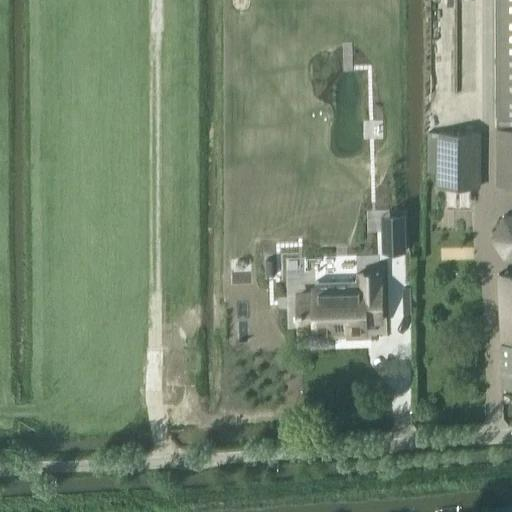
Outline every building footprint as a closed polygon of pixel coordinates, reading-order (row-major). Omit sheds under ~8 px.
[(511,0),(496,0),(497,117),(497,129),(497,185),(511,184),(511,0)] [(479,187),(480,132),(439,132),(439,187),(479,187)] [(402,214),(383,215),(383,231),(384,251),(404,250),(404,230),(403,214),(402,214)] [(511,257),(511,215),(503,216),(492,237),(505,258),(511,257)] [(511,272),(499,273),(502,342),(501,342),(503,384),(511,383),(511,272)] [(298,310),(298,313),(299,313),(299,328),(315,328),(315,329),(330,329),(330,333),(350,332),(366,332),(365,320),(381,320),(380,285),(378,286),(378,273),(356,274),(356,280),(342,280),(315,281),(315,293),(314,293),(314,294),(312,294),(298,295),(298,310)] [(411,288),(402,288),(403,313),(411,312),(411,288)]
